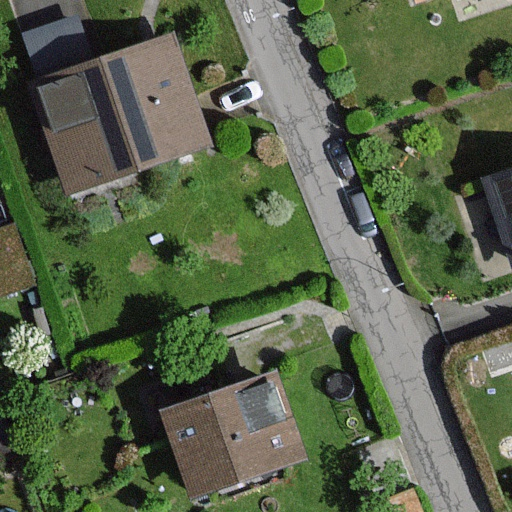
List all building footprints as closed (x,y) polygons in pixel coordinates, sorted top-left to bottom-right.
[(417,0),(421,9),(446,0),(417,0)] [(176,37),(35,82),(71,192),(211,147),(176,37)] [(511,171),(490,178),(511,249),(511,171)] [(0,291),(31,281),(13,227),(0,230),(0,291)] [(170,412),(196,488),(305,452),(279,376),(208,399),(170,412)] [(0,440),(11,437),(0,406),(0,440)]
